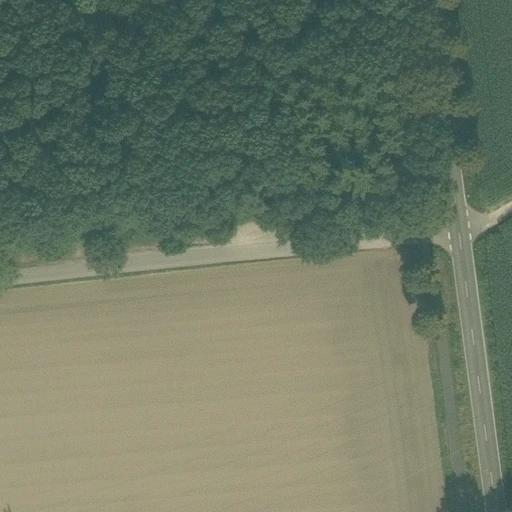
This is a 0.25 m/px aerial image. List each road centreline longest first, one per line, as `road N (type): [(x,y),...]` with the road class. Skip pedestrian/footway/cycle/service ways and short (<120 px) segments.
road 1 (residential): [(458,233),(0,272)]
road 2 (tertiary): [(495,511),(458,233)]
road 3 (tertiary): [(458,233),(424,0)]
